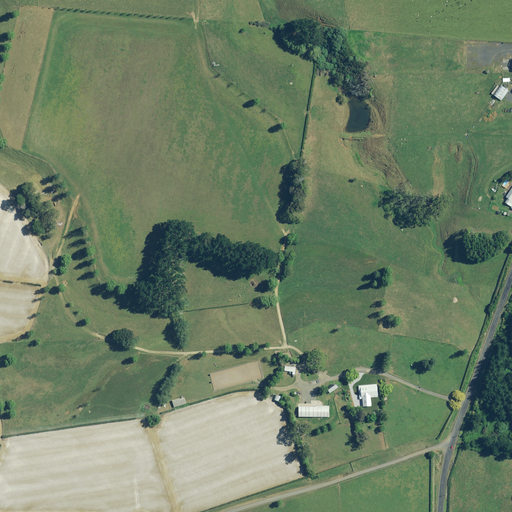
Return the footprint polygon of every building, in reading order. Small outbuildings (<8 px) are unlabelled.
[(507,87),(506,89),(501,85),(494,95),(502,101),(506,96),(505,96),(509,91),(510,89),(507,87)] [(285,371),(288,371),(288,373),(290,373),(290,371),(293,372),(293,375),(293,376),(293,377),(294,377),(295,377),(295,376),(296,376),(297,368),(286,366),(285,371)] [(343,383),(341,384),(343,389),(353,384),(349,377),(342,381),(343,383)] [(372,390),(372,388),(363,388),(363,390),(360,390),(360,396),(378,396),(378,390),(372,390)] [(187,404),(185,398),(180,400),(180,399),(173,401),(175,407),(187,404)] [(391,462),(388,451),(378,454),(381,463),(383,462),(384,464),(391,462)]
